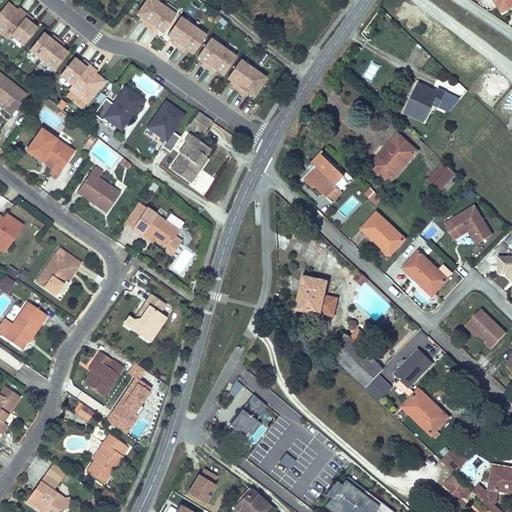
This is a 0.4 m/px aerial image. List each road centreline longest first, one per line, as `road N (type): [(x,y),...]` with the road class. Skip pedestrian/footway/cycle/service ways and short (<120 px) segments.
road 1 (residential): [(0,170),(98,243),(111,271),(66,353),(39,432),(0,486)]
road 2 (residential): [(172,433),(200,420),(261,306),(270,177)]
road 3 (tertiary): [(172,433),(225,246),(258,166)]
road 4 (residential): [(268,144),(139,51),(92,34),(50,0)]
road 5 (residential): [(270,177),(429,325)]
road 6 (tertiary): [(268,144),(368,0)]
road 7 (unknown): [(411,0),(511,67)]
